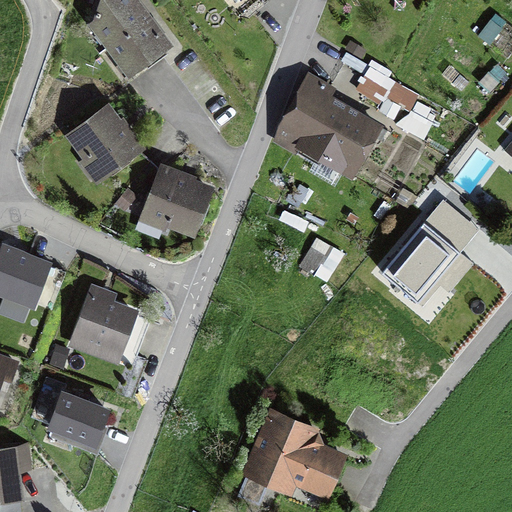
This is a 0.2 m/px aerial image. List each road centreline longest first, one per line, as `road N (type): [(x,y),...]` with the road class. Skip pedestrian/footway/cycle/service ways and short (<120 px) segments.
road 1 (residential): [(313,0),(202,287)]
road 2 (residential): [(202,287),(117,511)]
road 3 (residential): [(202,287),(29,214),(0,214)]
road 4 (residential): [(34,0),(41,38),(5,149),(0,193)]
